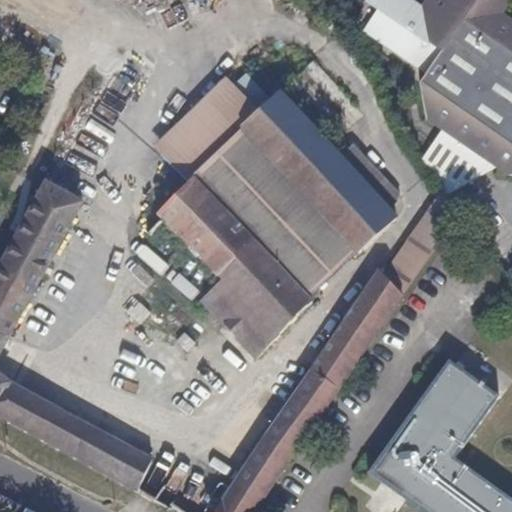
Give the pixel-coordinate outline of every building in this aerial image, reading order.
[(511,22),(502,15),(511,0),(428,0),(422,9),(429,45),(441,53),(419,85),(426,120),(442,131),(497,169),(510,177),(511,176),(511,22)] [(193,178),(242,131),(239,129),(259,112),(233,86),(161,157),(187,184),(193,178)] [(401,197),(351,147),(339,159),(278,94),(259,112),(239,129),(242,131),(356,254),(358,255),(396,219),(387,210),(401,197)] [(356,254),(242,131),(193,178),(308,299),(356,254)] [(497,169),(442,131),(422,159),(441,189),(446,197),(497,169)] [(308,299),(193,178),(187,184),(156,217),(220,281),(200,300),(257,360),(312,303),(308,299)] [(0,374),(0,354),(83,204),(46,183),(0,266),(0,417),(50,444),(136,492),(152,460),(12,385),(0,374)] [(402,296),(457,214),(446,197),(441,189),(382,274),(402,296)] [(255,511),(339,390),(402,296),(382,274),(379,271),(312,371),(285,410),(223,501),(215,511),(255,511)] [(511,511),(511,501),(454,460),(498,398),(449,363),(369,474),(422,511),(511,511)]
